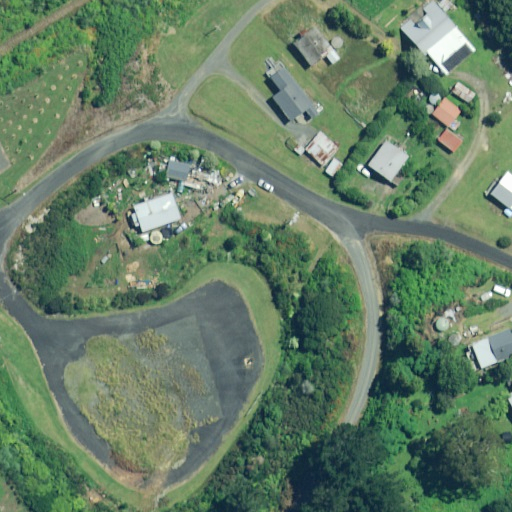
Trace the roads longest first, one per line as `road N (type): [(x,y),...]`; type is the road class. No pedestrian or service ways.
road 1 (residential): [(0,231),(68,169),(138,133),(165,131),(226,151),(335,215)]
road 2 (residential): [(308,511),(354,426),(372,354),(370,282),(335,215)]
road 3 (residential): [(335,215),(445,235),(511,262)]
